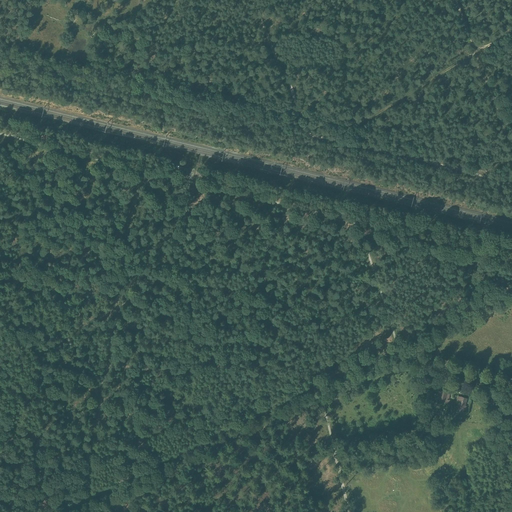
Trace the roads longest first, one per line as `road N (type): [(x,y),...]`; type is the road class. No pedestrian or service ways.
road 1 (track): [(0,69),(511,195)]
road 2 (track): [(0,138),(511,257)]
road 3 (track): [(61,511),(397,346)]
road 4 (track): [(478,53),(329,140),(306,133),(252,0)]
road 5 (track): [(141,171),(87,499)]
road 6 (track): [(329,140),(511,185)]
road 7 (track): [(456,0),(511,146)]
